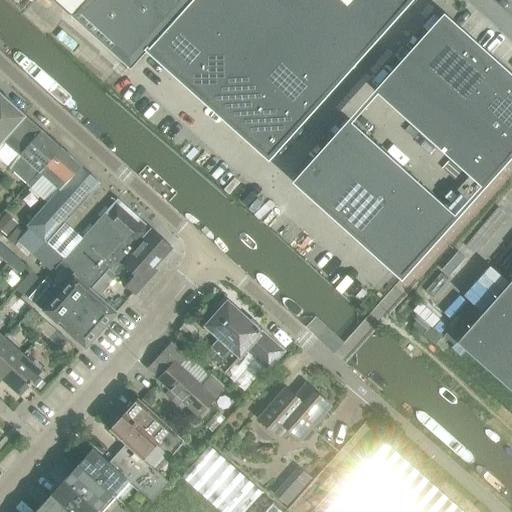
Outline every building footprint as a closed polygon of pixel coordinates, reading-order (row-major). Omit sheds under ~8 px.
[(55,0),(70,13),(130,67),(147,48),(269,157),(408,0),(55,0)] [(511,77),(444,16),(376,92),(482,186),(511,152),(511,77)] [(0,144),(25,116),(0,93),(0,144)] [(0,144),(0,161),(10,170),(11,170),(22,156),(43,132),(25,116),(0,144)] [(456,215),(351,121),(297,181),(402,275),(456,215)] [(28,186),(30,183),(31,184),(62,150),(43,132),(22,156),(11,170),(28,186)] [(31,184),(50,201),(60,190),(81,166),(62,150),(31,184)] [(52,272),(61,262),(66,257),(47,240),(64,222),(99,182),(81,166),(60,190),(50,201),(27,226),(30,229),(18,242),(52,272)] [(100,296),(114,280),(113,280),(118,274),(116,273),(152,232),(154,231),(141,219),(137,224),(114,203),(82,238),(66,257),(61,262),(91,288),(100,296)] [(30,229),(27,226),(24,223),(22,225),(7,211),(0,218),(0,229),(16,244),(18,242),(30,229)] [(64,222),(47,240),(66,257),(82,238),(64,222)] [(116,273),(118,274),(136,291),(155,269),(153,267),(169,248),(152,232),(116,273)] [(3,244),(0,247),(0,255),(8,263),(15,255),(3,244)] [(20,274),(28,266),(15,255),(8,263),(20,274)] [(118,312),(91,288),(61,262),(52,272),(45,280),(29,297),(35,302),(86,348),(118,312)] [(34,271),(18,288),(25,294),(40,277),(34,271)] [(511,278),(456,341),(511,391),(511,278)] [(283,352),(259,330),(262,327),(252,318),(249,321),(223,298),(202,322),(219,337),(210,347),(222,358),(232,348),(240,356),(247,348),(266,366),(268,368),(283,352)] [(33,306),(25,315),(44,332),(52,323),(33,306)] [(187,319),(178,329),(189,339),(198,329),(187,319)] [(62,348),(70,339),(52,323),(44,332),(62,348)] [(0,345),(0,376),(2,379),(24,355),(6,339),(0,345)] [(210,380),(185,357),(172,345),(150,370),(172,390),(167,394),(178,405),(183,400),(198,414),(214,397),(230,411),(239,401),(213,376),(210,380)] [(240,356),(225,373),(245,390),(266,366),(247,348),(240,356)] [(21,395),(42,371),(24,355),(2,379),(21,395)] [(39,377),(33,384),(40,389),(45,383),(39,377)] [(257,420),(276,436),(284,427),(299,441),(331,406),(306,385),(295,398),(291,398),(289,400),(282,394),(286,389),(285,388),(257,420)] [(149,391),(142,399),(150,406),(155,401),(154,395),(149,391)] [(178,435),(138,398),(123,414),(164,451),(178,435)] [(218,412),(206,425),(212,431),(224,418),(218,412)] [(109,430),(125,445),(150,466),(164,451),(123,414),(109,430)] [(315,511),(463,511),(379,438),(340,481),(314,510),(315,511)] [(243,511),(262,491),(209,444),(180,477),(219,511),(243,511)] [(169,483),(150,466),(125,445),(109,463),(131,483),(152,502),(169,483)] [(131,483),(109,463),(93,448),(78,464),(116,499),(131,483)] [(78,464),(64,480),(99,511),(104,511),(116,499),(78,464)] [(299,468),(275,494),(287,503),(310,478),(299,468)] [(99,511),(64,480),(50,495),(68,511),(99,511)] [(68,511),(50,495),(36,510),(37,511),(68,511)] [(281,511),(272,503),(263,511),(281,511)]
